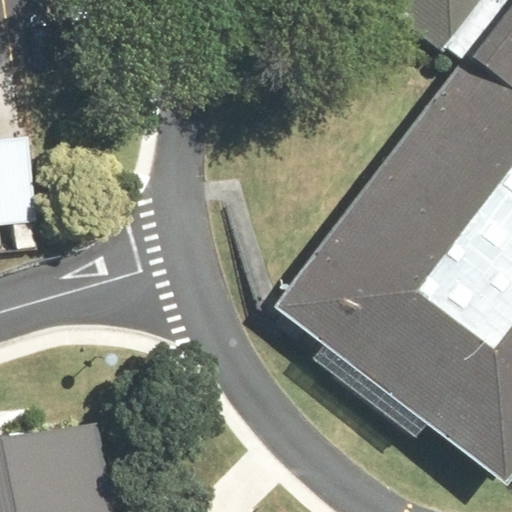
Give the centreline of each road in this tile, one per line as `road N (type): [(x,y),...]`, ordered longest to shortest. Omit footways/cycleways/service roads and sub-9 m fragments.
road 1 (residential): [(382,511),(363,504),(192,281)]
road 2 (residential): [(192,281),(211,0)]
road 3 (residential): [(192,281),(0,311)]
